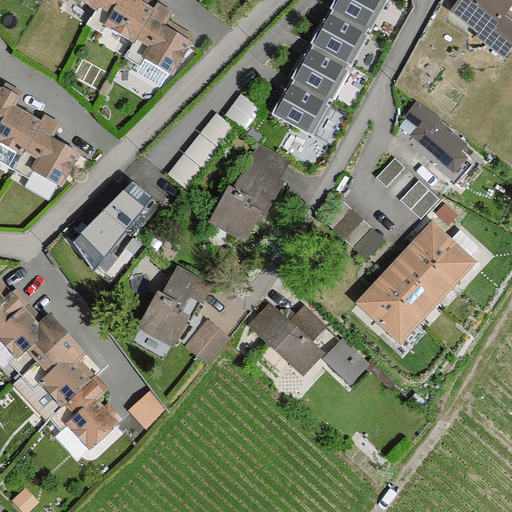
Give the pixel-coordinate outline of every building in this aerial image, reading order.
[(62,0),(65,1),(65,0),(79,0),(97,10),(89,25),(104,34),(108,27),(135,43),(126,58),(141,67),(146,59),(176,76),(194,46),(191,45),(195,38),(169,23),(174,13),(159,4),(155,12),(148,8),(151,2),(147,0),(138,0),(138,1),(135,0),(62,0)] [(340,0),(275,126),(313,149),(386,0),(340,0)] [(511,5),(504,0),(463,0),(454,13),(481,34),(478,39),(504,58),(511,47),(511,5)] [(0,140),(21,154),(14,169),(29,176),(33,169),(58,185),(80,150),(54,135),(61,124),(44,113),(41,120),(15,105),(22,95),(0,83),(0,140)] [(243,93),(233,116),(255,125),(265,103),(243,93)] [(421,130),(414,139),(457,174),(468,162),(459,155),(466,146),(439,124),(441,122),(420,105),(408,119),(421,130)] [(217,123),(166,185),(186,203),(237,141),(217,123)] [(262,145),(214,222),(248,243),(296,167),(262,145)] [(406,169),(395,159),(377,179),(388,189),(406,169)] [(156,205),(132,182),(85,230),(112,256),(156,205)] [(430,191),(419,182),(401,202),(412,211),(430,191)] [(441,201),(430,191),(412,211),(423,221),(441,201)] [(354,211),(343,201),(325,221),(336,231),(354,211)] [(374,231),(363,221),(345,241),(356,251),(374,231)] [(454,244),(437,229),(365,308),(408,346),(479,267),(472,260),(482,250),(464,233),(454,244)] [(385,240),(374,231),(356,251),(367,260),(385,240)] [(213,291),(180,273),(165,300),(159,297),(143,327),(177,346),(191,320),(196,323),(213,291)] [(0,289),(0,342),(13,357),(8,363),(21,376),(13,385),(46,418),(50,415),(62,428),(66,423),(88,447),(117,419),(96,398),(108,388),(83,355),(87,350),(50,313),(41,321),(25,304),(29,300),(14,286),(5,295),(0,289)] [(295,325),(274,305),(252,328),(306,378),(327,356),(315,345),(327,332),(307,313),(295,325)] [(231,340),(210,323),(188,349),(209,366),(231,340)] [(340,353),(331,364),(357,386),(371,369),(362,362),(367,356),(346,338),(336,349),(340,353)] [(144,402),(131,413),(149,434),(168,413),(153,393),(144,402)] [(27,491),(15,503),(23,511),(32,511),(40,504),(27,491)]
